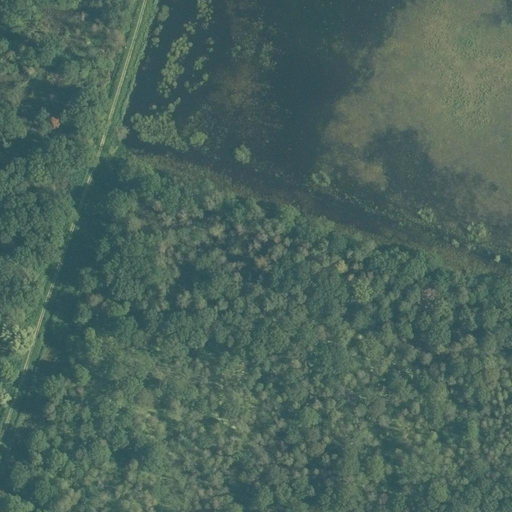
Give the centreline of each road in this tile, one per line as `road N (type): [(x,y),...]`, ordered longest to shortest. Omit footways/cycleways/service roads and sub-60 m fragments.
road 1 (track): [(99,161),(0,441)]
road 2 (track): [(147,0),(99,161)]
